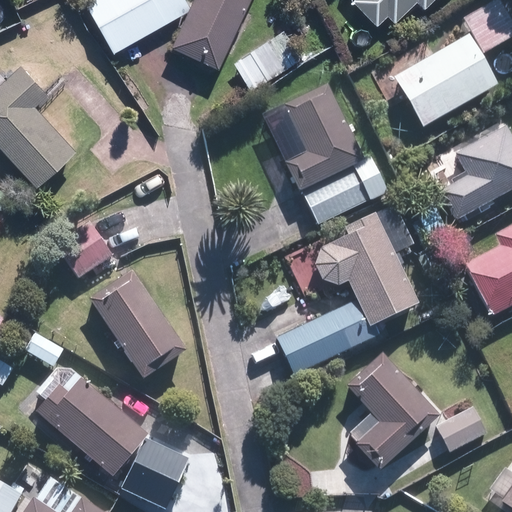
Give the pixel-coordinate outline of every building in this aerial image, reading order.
[(84,0),(113,51),(188,10),(191,8),(190,5),(186,0),(84,0)] [(221,67),(251,0),(195,0),(193,5),(191,10),(175,45),(221,67)] [(353,0),(377,24),(387,14),(394,21),(415,0),(416,0),(424,8),(432,0),(353,0)] [(479,56),(511,36),(511,31),(493,0),(489,0),(457,19),(479,56)] [(301,50),(285,26),(234,60),(251,84),(301,50)] [(419,130),(494,88),(465,38),(390,79),(419,130)] [(0,82),(0,144),(37,185),(76,149),(34,104),(47,92),(20,64),(0,82)] [(318,225),(370,200),(370,202),(387,194),(369,157),(362,159),(327,86),(285,106),(307,154),(286,164),(300,192),(302,192),(318,225)] [(455,224),(511,192),(511,139),(506,129),(454,157),(467,179),(439,194),(455,224)] [(0,212),(10,192),(0,187),(0,212)] [(348,236),(320,250),(315,266),(322,282),(337,288),(348,283),(357,301),(277,338),(294,376),(381,335),(377,325),(419,306),(376,214),(344,229),(348,236)] [(417,257),(431,250),(418,222),(404,228),(417,257)] [(495,247),(460,265),(487,317),(511,303),(511,223),(489,235),(495,247)] [(90,226),(59,244),(80,279),(111,261),(90,226)] [(133,271),(90,299),(143,380),(186,351),(133,271)] [(511,324),(482,338),(504,384),(511,379),(511,324)] [(25,352),(54,368),(64,350),(35,333),(25,352)] [(379,471),(440,416),(382,354),(346,387),(378,422),(354,444),(379,471)] [(0,384),(2,386),(13,368),(0,360),(0,384)] [(111,477),(147,434),(68,367),(55,368),(35,391),(43,398),(33,410),(111,477)] [(511,383),(500,389),(511,412),(511,383)] [(449,455),(488,436),(474,410),(436,429),(449,455)] [(165,510),(189,458),(145,437),(121,489),(165,510)] [(511,511),(511,469),(508,475),(511,477),(511,481),(496,504),(509,511),(511,511)] [(0,481),(0,511),(11,511),(22,494),(0,481)] [(102,511),(82,498),(73,511),(51,511),(33,500),(24,511),(102,511)]
